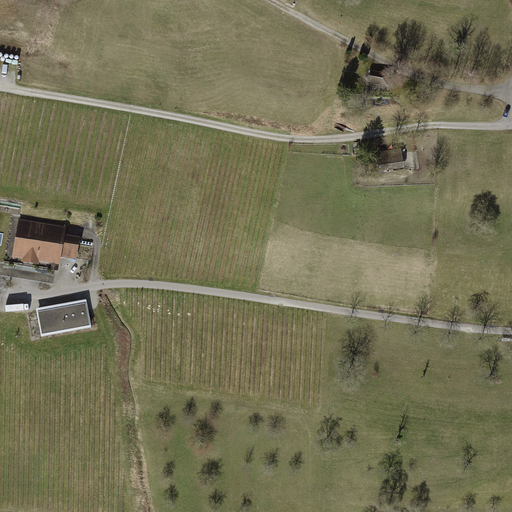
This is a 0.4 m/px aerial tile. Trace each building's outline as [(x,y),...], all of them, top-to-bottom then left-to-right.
[(389,75),(372,72),(369,82),(387,86),(389,75)] [(376,154),(379,172),(403,168),(401,150),(376,154)] [(0,261),(3,262),(11,214),(0,211),(0,261)] [(65,227),(19,219),(12,258),(21,259),(21,263),(37,265),(38,262),(58,265),(59,259),(75,262),(79,237),(63,235),(65,227)] [(3,262),(0,261),(0,276),(53,286),(54,277),(2,268),(3,262)] [(85,300),(35,309),(37,322),(32,323),(35,338),(90,329),(85,300)]
